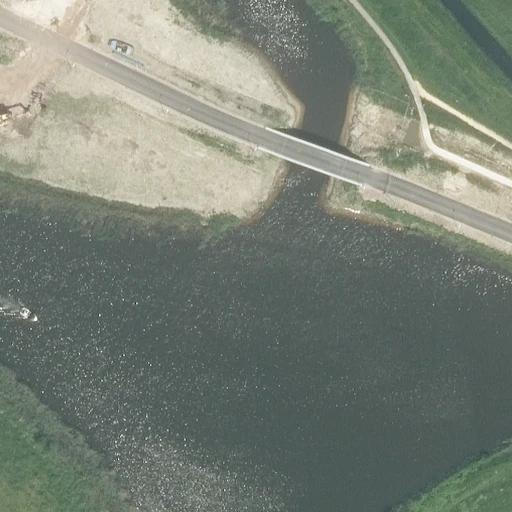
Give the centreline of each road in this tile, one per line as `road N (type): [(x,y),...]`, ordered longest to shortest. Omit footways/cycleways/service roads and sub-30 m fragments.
road 1 (residential): [(269,141),(0,16)]
road 2 (residential): [(269,141),(511,233)]
